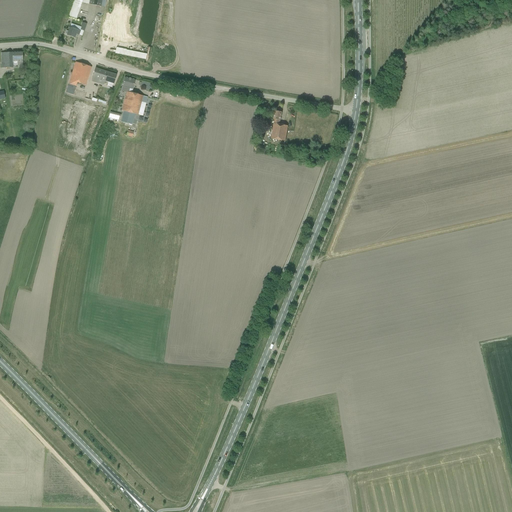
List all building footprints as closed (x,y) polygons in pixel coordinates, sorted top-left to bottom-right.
[(76,19),(80,0),(72,0),(68,17),(76,19)] [(115,39),(116,34),(122,0),(109,0),(103,32),(102,37),(115,39)] [(130,42),(131,37),(137,0),(125,0),(118,40),(130,42)] [(151,46),(152,41),(159,0),(144,0),(136,43),(151,46)] [(67,35),(73,37),(75,34),(78,35),(80,31),(69,28),(68,32),(66,31),(65,34),(67,35)] [(114,47),(113,53),(142,59),(144,53),(114,47)] [(1,53),(1,58),(1,68),(13,67),(13,66),(22,65),(22,52),(1,53)] [(75,62),(68,85),(66,92),(73,95),(77,83),(85,85),(91,67),(75,62)] [(95,69),(94,73),(91,81),(103,85),(104,81),(108,82),(107,86),(112,88),(114,80),(116,75),(95,69)] [(146,102),(147,97),(131,93),(135,80),(124,77),(123,82),(122,87),(121,91),(122,91),(125,92),(125,93),(126,93),(121,111),(123,111),(120,122),(132,125),(132,124),(133,119),(134,114),(142,116),(146,102)] [(76,90),(72,108),(71,108),(65,132),(76,135),(82,111),(81,111),(84,101),(85,102),(86,100),(84,99),(86,93),(76,90)] [(81,144),(89,148),(106,105),(98,102),(81,144)] [(275,111),(274,116),(273,119),(274,120),(271,139),(285,141),(287,131),(288,126),(279,124),(281,112),(275,111)] [(119,121),(120,115),(110,112),(108,118),(119,121)]
